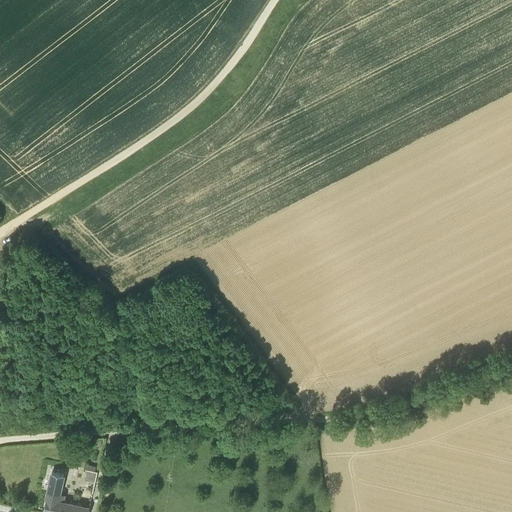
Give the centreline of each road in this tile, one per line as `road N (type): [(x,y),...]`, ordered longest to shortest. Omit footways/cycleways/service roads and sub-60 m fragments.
road 1 (track): [(0,441),(347,418),(511,366)]
road 2 (track): [(274,0),(195,102),(0,234)]
